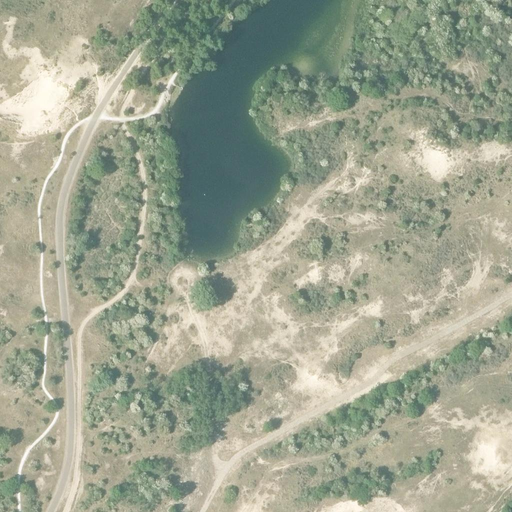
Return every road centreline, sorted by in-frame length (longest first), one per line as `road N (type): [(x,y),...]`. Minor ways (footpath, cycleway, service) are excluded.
road 1 (unknown): [(65,511),(75,480),(80,328),(132,279),(142,219),(139,156),(119,110),(178,18),(199,0)]
road 2 (track): [(202,511),(241,452),(511,291)]
